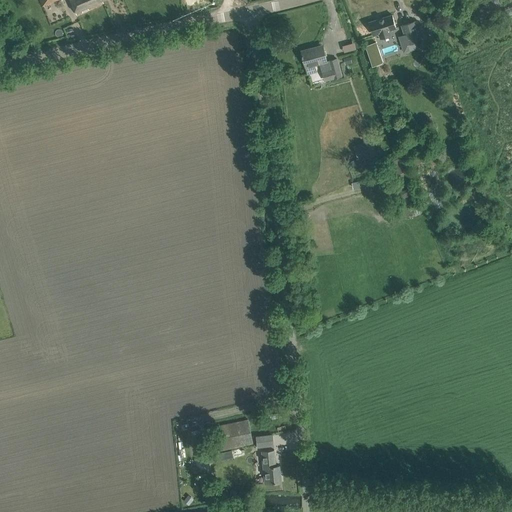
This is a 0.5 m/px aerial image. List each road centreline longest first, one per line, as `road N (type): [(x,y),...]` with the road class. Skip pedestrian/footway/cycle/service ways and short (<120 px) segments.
road 1 (unclassified): [(306,511),(248,14)]
road 2 (unclassified): [(0,65),(248,14)]
